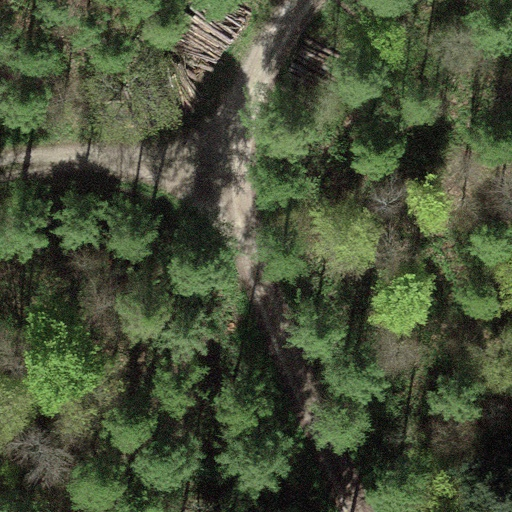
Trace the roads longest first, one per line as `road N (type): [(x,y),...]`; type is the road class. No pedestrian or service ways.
road 1 (track): [(364,511),(224,174),(256,75),(300,0)]
road 2 (track): [(0,159),(37,151),(130,155),(224,174)]
